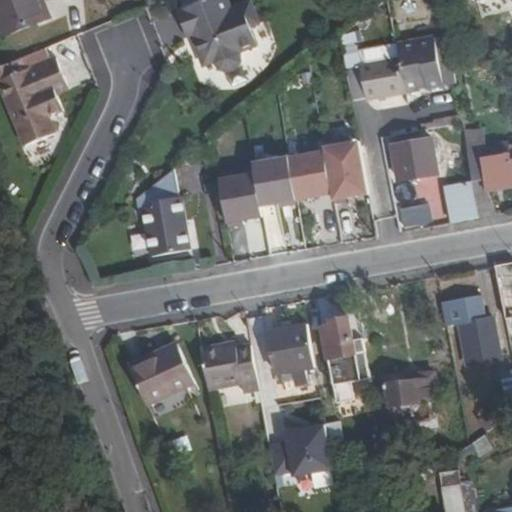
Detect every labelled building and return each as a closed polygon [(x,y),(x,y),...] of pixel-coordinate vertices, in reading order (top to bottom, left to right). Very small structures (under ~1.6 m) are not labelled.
[(48,0),(34,0),(0,13),(0,14),(15,55),(63,38),(48,0)] [(226,0),(217,0),(179,14),(188,41),(199,37),(201,43),(197,46),(195,51),(201,68),(213,64),(217,71),(224,75),(232,71),(236,55),(255,48),(249,29),(259,26),(251,5),(231,12),(226,0)] [(505,0),(481,0),(487,19),(509,12),(505,0)] [(464,101),(454,49),(406,56),(405,57),(407,72),(369,78),(370,82),(356,84),(361,115),(376,113),(377,115),(464,101)] [(34,85),(9,95),(34,161),(65,149),(58,131),(74,125),(68,109),(65,100),(77,95),(68,72),(34,85)] [(1,85),(5,96),(9,95),(34,85),(30,74),(16,79),(1,85)] [(81,104),(77,95),(65,100),(68,109),(81,104)] [(477,121),(460,124),(470,180),(476,218),(496,215),(491,189),(507,186),(505,177),(511,176),(511,143),(482,149),(477,121)] [(434,140),(395,147),(401,183),(441,177),(434,140)] [(470,180),(446,185),(453,223),(476,218),(470,180)] [(157,206),(147,214),(149,227),(154,226),(163,272),(202,265),(192,212),(190,212),(185,184),(157,206)] [(334,226),(327,188),(275,197),(282,236),(334,226)] [(432,205),(404,208),(406,228),(434,224),(432,205)] [(502,331),(468,338),(476,381),(510,375),(502,331)] [(340,342),(333,344),(339,384),(359,381),(357,370),(365,368),(360,333),(339,337),(340,342)] [(317,340),(279,346),(288,388),(325,381),(317,340)] [(186,357),(139,380),(158,421),(206,399),(186,357)] [(245,357),(211,365),(219,404),(252,398),(254,408),(271,405),(262,360),(246,363),(245,357)] [(428,396),(395,401),(399,421),(403,421),(406,438),(443,430),(440,412),(430,414),(428,396)] [(300,479),(342,471),(332,425),(291,433),(300,479)] [(482,457),(497,449),(489,435),(474,443),(482,457)] [(448,511),(472,511),(471,473),(446,474),(448,511)]
